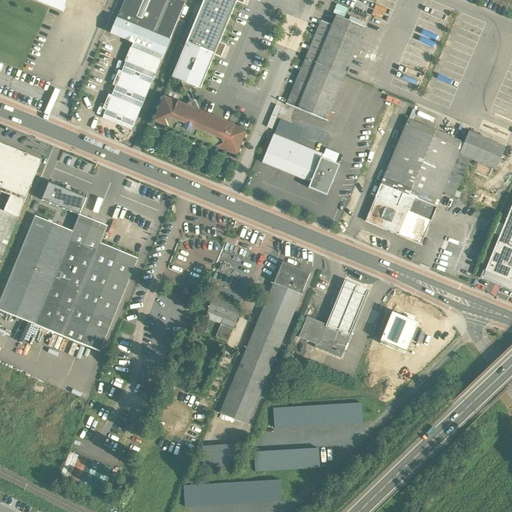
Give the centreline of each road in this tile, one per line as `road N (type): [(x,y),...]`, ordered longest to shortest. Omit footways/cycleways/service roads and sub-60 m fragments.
road 1 (tertiary): [(0,110),(480,306)]
road 2 (primary): [(358,511),(511,365)]
